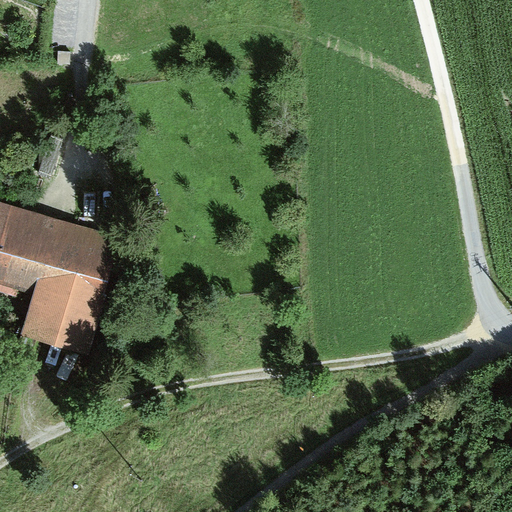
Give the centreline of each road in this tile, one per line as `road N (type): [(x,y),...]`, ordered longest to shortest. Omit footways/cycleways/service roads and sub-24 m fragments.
road 1 (track): [(486,333),(201,376),(81,412),(0,458)]
road 2 (unclassified): [(511,344),(486,333),(458,169),(416,0)]
road 3 (track): [(214,511),(325,432),(511,344)]
